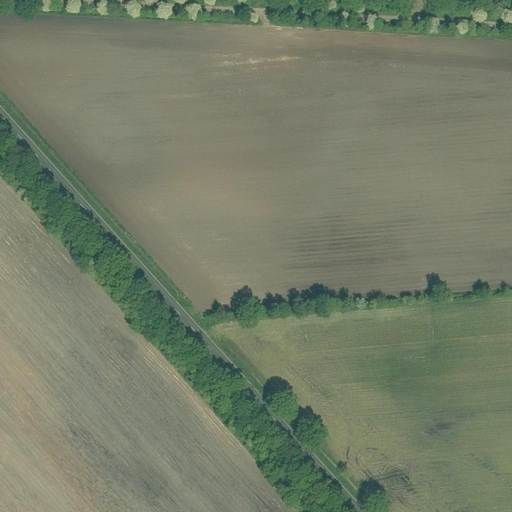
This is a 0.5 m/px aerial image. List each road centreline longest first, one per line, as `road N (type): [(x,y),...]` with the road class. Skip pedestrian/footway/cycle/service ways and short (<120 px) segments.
road 1 (tertiary): [(358,511),(0,117)]
road 2 (track): [(511,28),(38,0)]
